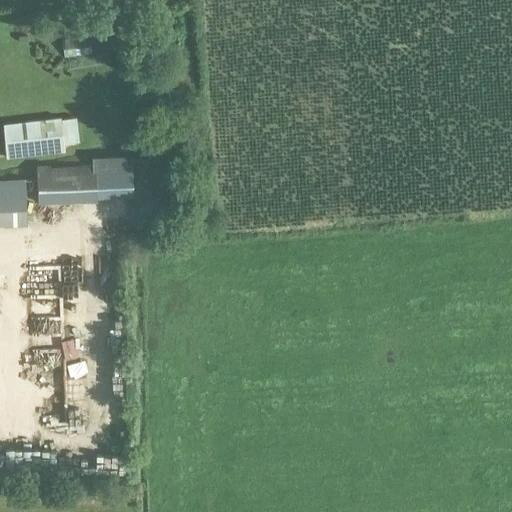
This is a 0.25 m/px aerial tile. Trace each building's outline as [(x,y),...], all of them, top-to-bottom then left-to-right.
[(7,158),(66,151),(65,144),(80,142),(77,118),(62,120),(62,118),(3,124),(7,158)] [(95,166),(38,169),(39,203),(98,201),(97,193),(133,191),(130,150),(94,153),(95,166)] [(0,225),(29,224),(27,181),(0,182),(0,225)] [(58,353),(76,354),(78,273),(60,273),(58,353)] [(115,320),(112,285),(97,287),(101,321),(115,320)] [(62,378),(64,407),(84,406),(83,377),(62,378)] [(63,430),(78,430),(79,409),(64,409),(63,430)] [(70,461),(83,461),(83,446),(70,447),(70,461)]
